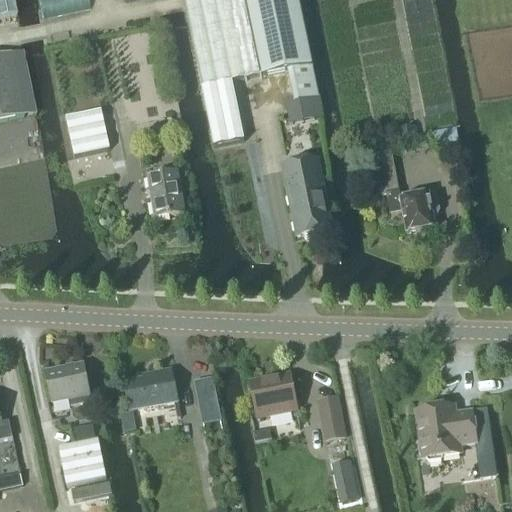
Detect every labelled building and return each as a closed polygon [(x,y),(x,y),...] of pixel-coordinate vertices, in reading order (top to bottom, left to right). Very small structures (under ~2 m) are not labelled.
[(0,0),(0,22),(16,20),(11,0),(0,0)] [(181,0),(214,150),(244,144),(233,87),(241,85),(244,85),(243,83),(259,80),(242,0),(181,0)] [(295,0),(242,0),(259,80),(286,74),(293,105),(286,107),(291,127),(322,121),(324,120),(320,100),(319,100),(316,100),(295,0)] [(0,124),(22,120),(9,57),(0,58),(0,124)] [(101,113),(66,121),(74,160),(110,153),(101,113)] [(435,148),(457,144),(455,132),(433,136),(435,148)] [(432,220),(434,220),(436,219),(439,215),(437,201),(432,198),(400,204),(391,156),(370,160),(378,199),(386,198),(390,219),(402,217),(406,238),(419,236),(422,238),(429,237),(431,233),(435,232),(432,220)] [(296,240),(305,239),(310,242),(318,240),(321,235),(330,234),(321,184),(316,161),(281,168),(286,191),(296,240)] [(153,222),(184,217),(177,176),(147,181),(153,222)] [(483,370),(492,370),(492,362),(484,361),(483,370)] [(69,403),(70,410),(90,406),(83,370),(46,378),(52,407),(69,403)] [(177,407),(170,374),(149,378),(150,382),(123,387),(129,416),(177,407)] [(256,423),(296,415),(289,380),(249,388),(256,423)] [(213,384),(197,387),(205,426),(220,423),(213,384)] [(329,423),(322,424),(325,444),(345,440),(338,401),(325,404),(329,423)] [(419,444),(417,446),(419,458),(421,459),(423,459),(424,462),(427,462),(427,464),(429,466),(441,464),(443,462),(443,460),(460,457),(459,449),(477,447),(472,415),(454,418),(453,410),(417,415),(421,443),(419,444)] [(0,445),(12,443),(8,426),(1,427),(0,423),(0,445)] [(256,445),(271,442),(269,433),(254,436),(256,445)] [(98,443),(58,452),(66,491),(106,482),(98,443)]
